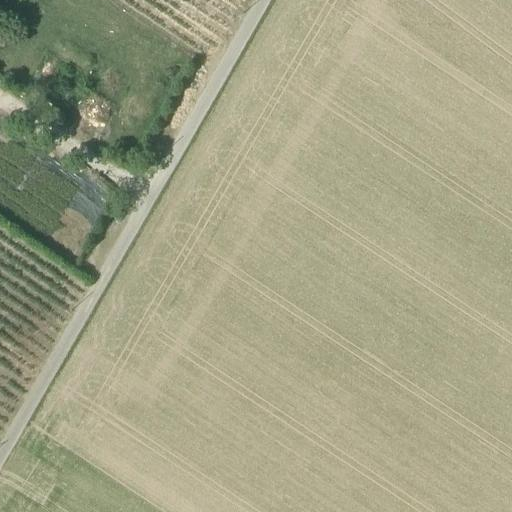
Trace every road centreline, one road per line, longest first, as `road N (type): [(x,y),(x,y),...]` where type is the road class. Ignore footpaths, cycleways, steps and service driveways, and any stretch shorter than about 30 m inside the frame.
road 1 (track): [(0,462),(266,0)]
road 2 (track): [(152,200),(0,103)]
